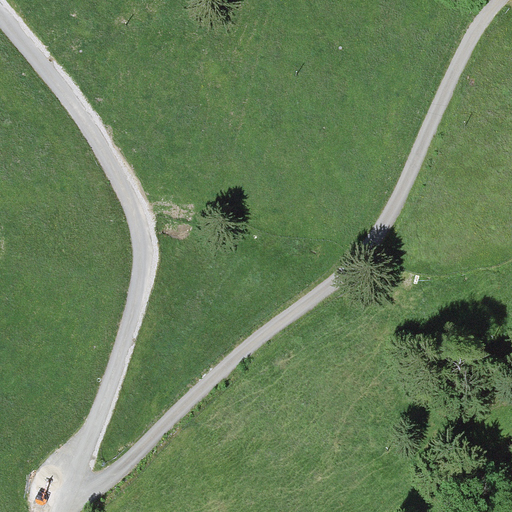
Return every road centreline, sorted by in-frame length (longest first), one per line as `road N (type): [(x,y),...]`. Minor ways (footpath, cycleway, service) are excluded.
road 1 (track): [(68,490),(120,466),(364,256),(434,141),(495,0)]
road 2 (track): [(0,13),(107,155),(143,246),(133,307),(68,490)]
